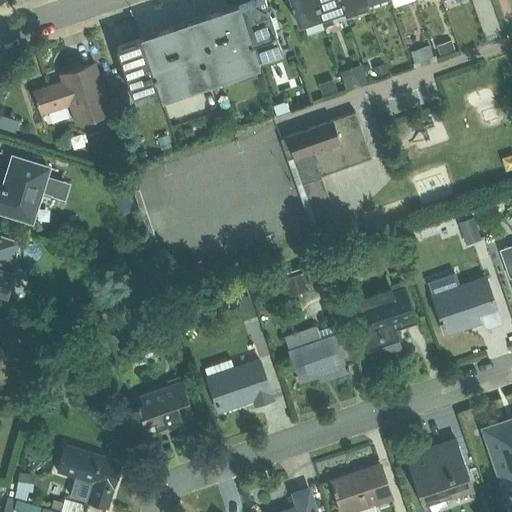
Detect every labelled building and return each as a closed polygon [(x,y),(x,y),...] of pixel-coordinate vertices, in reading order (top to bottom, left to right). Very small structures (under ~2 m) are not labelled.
[(257,61),(281,52),(268,13),(271,8),(266,6),(264,0),(263,0),(257,2),(256,4),(254,3),(239,8),(257,61)] [(288,0),(298,27),(321,19),(314,0),(288,0)] [(345,15),(339,0),(314,0),(321,19),(323,26),(346,19),(345,15)] [(368,7),(366,3),(365,0),(339,0),(345,15),(368,7)] [(257,61),(239,8),(214,17),(236,77),(260,69),(257,61)] [(211,85),(236,77),(214,17),(190,25),(211,85)] [(211,85),(190,25),(165,33),(184,94),(211,85)] [(162,102),(184,94),(165,33),(141,41),(160,97),(162,102)] [(160,97),(141,41),(116,49),(136,106),(160,97)] [(452,43),(437,47),(439,57),(455,52),(452,43)] [(430,47),(411,54),(415,65),(413,66),(414,71),(438,63),(436,58),(434,59),(430,47)] [(76,127),(112,115),(95,64),(60,76),(62,83),(33,93),(41,117),(70,107),(76,127)] [(362,65),(340,73),(346,91),(368,84),(362,65)] [(333,81),(319,85),(324,99),(338,95),(333,81)] [(322,179),(372,160),(356,114),(281,141),(312,226),(336,218),(322,179)] [(136,161),(130,143),(108,151),(114,169),(136,161)] [(511,153),(511,152),(499,158),(505,172),(511,168),(511,153)] [(0,212),(34,223),(44,194),(64,202),(69,185),(48,178),(51,170),(13,158),(3,189),(0,188),(0,212)] [(123,182),(106,176),(106,191),(118,196),(123,182)] [(501,216),(488,210),(482,223),(494,229),(501,216)] [(474,220),(458,225),(466,247),(481,241),(474,220)] [(0,295),(8,298),(15,272),(10,271),(20,244),(0,238),(0,295)] [(511,248),(500,253),(509,281),(511,280),(511,248)] [(331,283),(324,262),(305,269),(313,289),(331,283)] [(396,331),(417,325),(399,271),(384,276),(389,291),(350,304),(367,353),(380,348),(386,365),(405,358),(396,331)] [(485,329),(501,324),(485,278),(460,286),(455,274),(428,284),(446,335),(483,323),(485,329)] [(309,292),(303,275),(283,281),(289,299),(309,292)] [(247,313),(249,297),(231,295),(229,310),(247,313)] [(150,318),(156,334),(171,329),(166,313),(150,318)] [(330,382),(349,375),(349,374),(350,373),(337,335),(321,340),(317,328),(285,340),(289,351),(287,352),(296,376),(294,377),(296,382),(298,382),(299,386),(328,376),(330,382)] [(255,407),(273,401),(259,360),(235,369),(231,361),(206,370),(208,378),(206,378),(218,414),(254,402),(255,407)] [(180,432),(198,427),(182,382),(178,384),(177,379),(167,383),(168,387),(139,397),(142,406),(122,414),(129,433),(154,425),(157,431),(177,424),(180,432)] [(54,386),(44,399),(54,407),(65,395),(54,386)] [(33,409),(24,407),(19,427),(27,429),(33,409)] [(506,498),(511,495),(511,422),(484,432),(506,498)] [(451,501),(474,493),(455,441),(433,449),(435,454),(423,458),(422,455),(407,460),(424,509),(450,499),(451,501)] [(87,504),(108,510),(122,464),(65,446),(57,474),(75,480),(69,497),(87,503),(87,504)] [(376,511),(376,508),(393,502),(381,468),(365,474),(364,472),(332,484),(340,511),(376,511)] [(19,474),(15,499),(27,502),(29,494),(33,494),(36,477),(19,474)] [(315,511),(309,491),(294,496),(298,509),(289,511),(315,511)] [(50,511),(9,499),(4,511),(14,511),(15,511),(18,511),(50,511)] [(64,505),(53,502),(50,511),(84,511),(86,507),(65,501),(64,505)]
